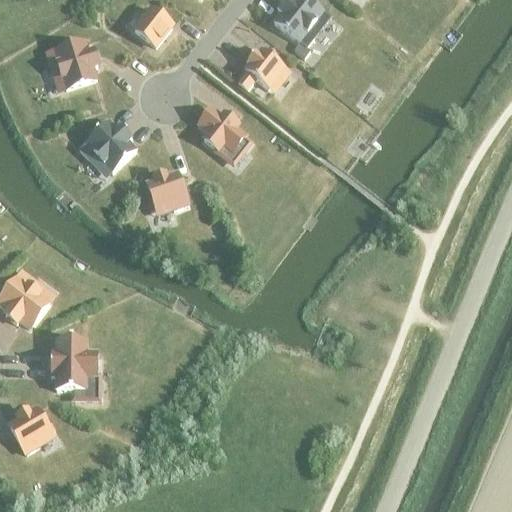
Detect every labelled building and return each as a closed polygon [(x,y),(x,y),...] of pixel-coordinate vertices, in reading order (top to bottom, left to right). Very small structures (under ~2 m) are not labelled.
[(281,17),(273,27),(299,48),(299,47),(305,52),(313,42),(307,37),(324,16),(303,0),(294,0),(290,5),(286,2),(277,15),(281,17)] [(145,21),(134,35),(155,52),(171,31),(150,14),(145,11),(140,17),(145,21)] [(57,69),(65,94),(96,84),(92,72),(97,71),(92,57),(88,58),(84,46),(53,56),(53,57),(46,59),(50,71),(57,69)] [(299,48),(293,55),(303,63),(309,56),(305,52),(299,48)] [(245,76),(236,87),(245,94),(254,83),(266,93),(283,72),(261,54),(257,60),(255,58),(246,69),(249,70),(244,76),(245,76)] [(209,137),(203,144),(217,155),(223,148),(233,156),(239,148),(245,153),(250,146),(244,141),(235,133),(237,130),(223,119),(221,122),(211,115),(207,120),(206,119),(203,124),(199,130),(209,137)] [(88,164),(93,158),(112,178),(136,155),(127,146),(130,143),(120,132),(116,135),(108,126),(84,149),(79,154),(88,164)] [(153,206),(147,208),(150,216),(155,214),(171,209),(173,215),(187,210),(176,179),(165,183),(164,180),(154,184),(155,186),(147,189),(153,206)] [(17,283),(0,305),(0,310),(7,316),(5,320),(16,329),(19,325),(29,332),(48,307),(27,291),(32,285),(22,277),(17,283)] [(56,344),(56,357),(50,357),(50,380),(56,380),(56,395),(73,395),(73,403),(84,403),(84,395),(84,381),(97,381),(97,358),(85,358),(85,345),(56,344)] [(19,425),(9,430),(26,459),(39,451),(36,446),(50,437),(49,437),(55,434),(50,427),(45,430),(36,415),(29,419),(27,416),(18,422),(19,425)]
